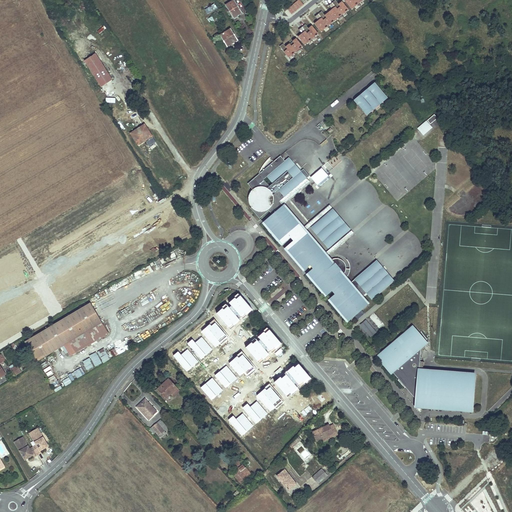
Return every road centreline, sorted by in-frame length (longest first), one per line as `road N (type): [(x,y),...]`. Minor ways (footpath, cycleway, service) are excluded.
road 1 (residential): [(248,289),(438,511)]
road 2 (residential): [(19,499),(76,446),(117,384),(203,304)]
road 3 (unclassified): [(203,226),(196,183),(239,117),(262,18)]
road 4 (unknown): [(196,183),(130,82)]
